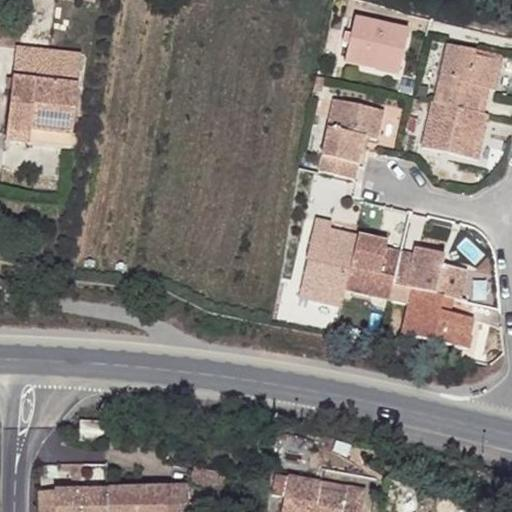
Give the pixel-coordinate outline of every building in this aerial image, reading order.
[(407,34),(355,21),(345,64),(397,76),(407,34)] [(446,46),(432,104),(483,116),(489,93),(496,94),(503,64),(499,63),(474,58),(475,52),(446,46)] [(31,132),(71,136),(76,88),(80,57),(16,50),(12,80),(5,135),(31,138),(31,132)] [(501,58),(475,52),(474,58),(499,63),(501,58)] [(332,102),(329,117),(333,118),(337,103),(332,102)] [(329,117),(315,173),(354,182),(363,139),(377,142),(380,129),(374,128),(378,112),(337,103),(333,118),(329,117)] [(483,116),(432,104),(430,103),(419,149),(470,162),(474,147),(480,148),(487,117),(483,116)] [(384,114),(378,112),(374,128),(380,129),(384,114)] [(31,138),(5,135),(4,144),(69,151),(71,136),(31,132),(31,138)] [(477,163),(480,148),(474,147),(470,162),(477,163)] [(343,240),(345,232),(329,230),(331,224),(315,221),(305,263),(307,264),(299,301),(339,309),(343,293),(345,286),(355,243),(343,240)] [(355,243),(356,235),(345,232),(343,240),(355,243)] [(392,288),(400,252),(385,249),(387,242),(356,235),(355,243),(345,286),(370,292),(369,298),(388,303),(392,288)] [(405,291),(411,292),(436,298),(451,301),(459,303),(467,272),(442,266),(444,255),(417,249),(414,255),(400,252),(392,288),(405,291)] [(345,286),(343,293),(369,298),(370,292),(345,286)] [(466,319),(448,314),(433,311),(436,298),(411,292),(400,335),(462,349),(464,335),(462,334),(466,319)] [(433,311),(448,314),(451,301),(436,298),(433,311)] [(464,335),(468,336),(472,320),(466,319),(462,334),(464,335)] [(464,335),(462,349),(469,351),(473,337),(468,336),(464,335)] [(82,423),(82,441),(105,442),(106,424),(82,423)] [(284,511),(362,511),(367,492),(348,489),(346,499),(321,494),(323,484),(291,478),(284,511)] [(165,511),(165,488),(106,490),(105,511),(165,511)] [(105,511),(106,490),(57,492),(57,511),(105,511)] [(57,511),(57,492),(39,491),(39,509),(38,511),(57,511)] [(173,503),(173,511),(214,511),(217,496),(186,491),(173,503)]
